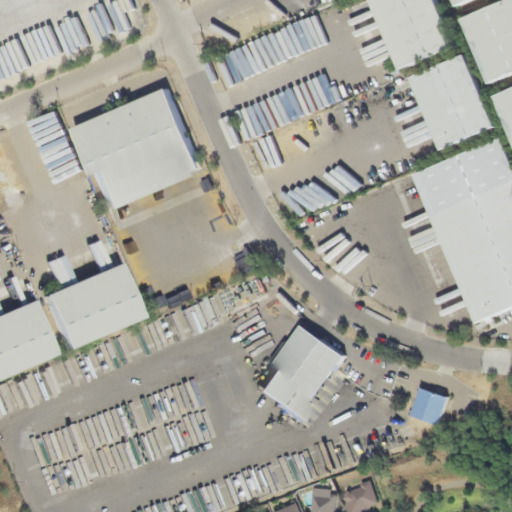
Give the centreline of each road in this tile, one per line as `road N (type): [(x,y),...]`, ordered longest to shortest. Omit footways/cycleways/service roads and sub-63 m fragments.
road 1 (residential): [(511,369),(433,354),(366,322),(298,262),(260,208),(182,54)]
road 2 (residential): [(182,54),(0,120)]
